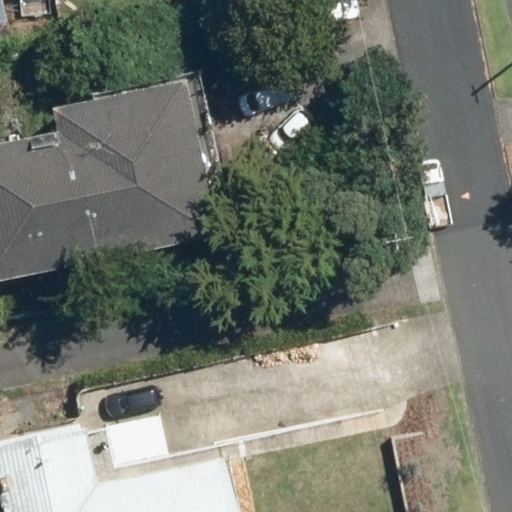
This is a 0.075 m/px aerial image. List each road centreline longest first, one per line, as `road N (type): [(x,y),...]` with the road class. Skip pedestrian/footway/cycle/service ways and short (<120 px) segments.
road 1 (residential): [(473,257),(0,352)]
road 2 (residential): [(473,257),(420,0)]
road 3 (residential): [(511,421),(473,257)]
